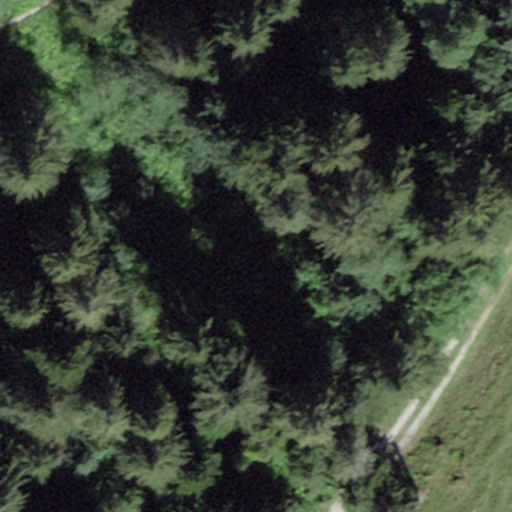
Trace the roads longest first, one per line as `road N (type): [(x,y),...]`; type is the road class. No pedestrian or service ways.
road 1 (track): [(511,268),(356,511)]
road 2 (track): [(0,39),(115,0)]
